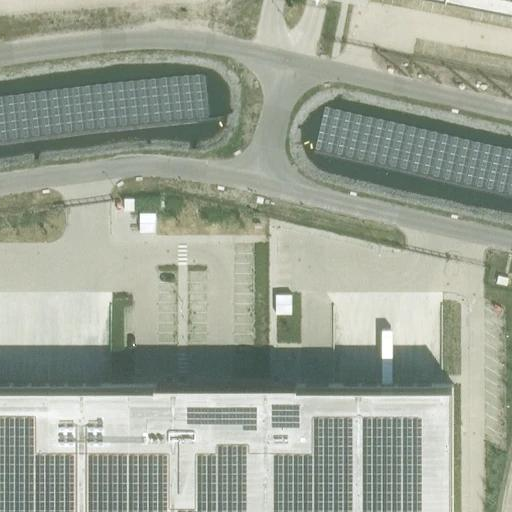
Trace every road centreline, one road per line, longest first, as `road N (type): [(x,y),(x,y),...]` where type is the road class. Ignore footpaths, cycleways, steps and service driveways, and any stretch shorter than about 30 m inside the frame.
road 1 (unclassified): [(287,63),(167,40),(0,57)]
road 2 (unclassified): [(0,184),(159,167),(259,182)]
road 3 (unclassified): [(259,182),(511,238)]
road 4 (unclassified): [(511,114),(287,63)]
road 5 (unclassified): [(287,63),(259,182)]
